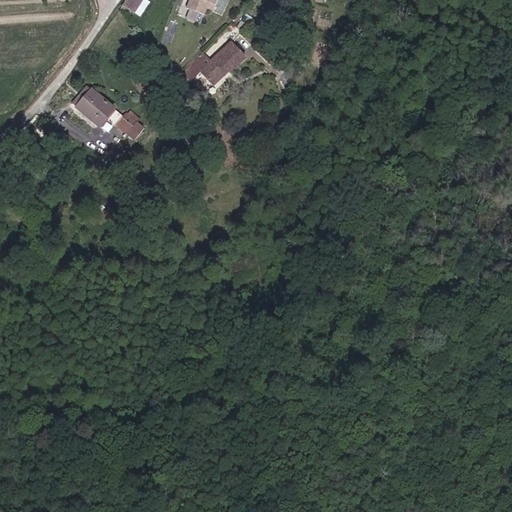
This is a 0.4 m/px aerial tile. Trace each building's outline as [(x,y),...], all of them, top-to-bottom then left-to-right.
[(134,13),(143,0),(128,0),(125,6),(134,13)] [(187,0),(184,7),(203,15),(206,9),(212,12),(216,0),(187,0)] [(239,57),(221,40),(191,71),(207,86),(217,75),(215,73),(220,68),(224,72),(239,57)] [(95,127),(103,118),(111,109),(85,88),(70,106),(95,127)] [(103,118),(123,135),(133,124),(137,120),(130,114),(120,116),(111,109),(103,118)] [(142,131),(133,124),(123,135),(132,143),(142,131)]
